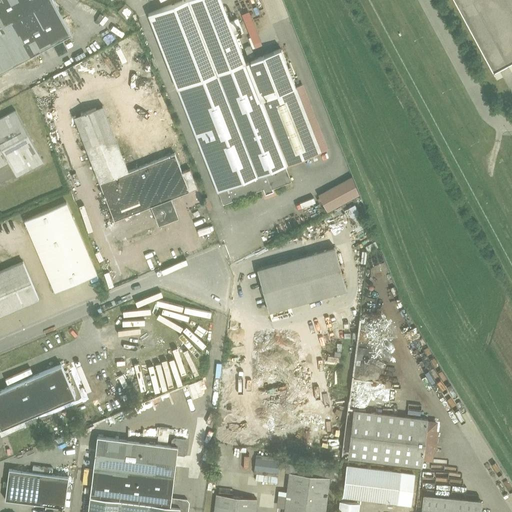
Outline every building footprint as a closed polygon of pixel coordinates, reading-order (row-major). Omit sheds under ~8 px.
[(0,0),(0,73),(72,34),(53,0),(0,0)] [(222,0),(181,0),(149,13),(178,88),(246,62),(247,61),(246,61),(222,0)] [(511,0),(455,0),(493,68),(511,57),(511,0)] [(134,11),(126,3),(119,10),(127,18),(134,11)] [(240,12),(252,45),(260,42),(249,9),(240,12)] [(251,44),(245,47),(249,57),(255,55),(251,44)] [(297,86),(281,47),(246,61),(247,61),(246,62),(286,165),(322,151),(328,148),(302,84),(297,86)] [(246,62),(178,88),(218,191),(219,191),(286,165),(246,62)] [(103,104),(75,115),(100,181),(129,170),(103,104)] [(16,109),(0,118),(0,164),(9,160),(13,168),(22,164),(25,170),(44,160),(16,109)] [(175,152),(147,163),(162,201),(172,197),(190,190),(175,152)] [(129,170),(100,181),(115,219),(152,205),(162,201),(147,163),(129,170)] [(286,165),(219,191),(224,203),(265,187),(267,191),(273,189),(274,189),(273,187),(292,180),(286,165)] [(353,176),(319,194),(328,211),(360,194),(353,176)] [(179,216),(172,197),(162,201),(169,220),(179,216)] [(98,273),(67,201),(25,219),(56,291),(98,273)] [(169,220),(162,201),(152,205),(159,224),(169,220)] [(355,204),(345,209),(356,230),(366,225),(355,204)] [(335,246),(258,268),(269,310),(347,288),(335,246)] [(24,261),(0,270),(0,314),(40,298),(24,261)] [(62,363),(0,389),(0,423),(2,428),(76,396),(62,363)] [(202,393),(197,380),(187,384),(192,397),(202,393)] [(428,418),(376,411),(376,412),(354,409),(348,457),(422,466),(423,457),(428,420),(428,418)] [(437,422),(428,420),(423,457),(432,458),(433,451),(435,449),(436,443),(437,441),(437,439),(436,438),(437,432),(435,430),(437,422)] [(156,438),(166,440),(169,428),(159,426),(156,438)] [(172,444),(98,435),(88,511),(179,511),(181,506),(171,505),(172,497),(177,453),(178,445),(172,444)] [(183,438),(178,438),(175,437),(173,439),(173,442),(172,444),(178,445),(177,453),(183,453),(184,453),(186,452),(186,450),(187,450),(187,444),(188,441),(186,439),(183,438)] [(254,455),(254,471),(279,471),(279,456),(254,455)] [(284,471),(328,475),(329,474),(333,474),(334,468),(285,463),(284,471)] [(402,472),(348,465),(344,495),(399,501),(402,472)] [(69,476),(10,468),(6,498),(44,503),(65,506),(69,476)] [(325,511),(330,477),(290,472),(284,511),(325,511)] [(414,473),(402,472),(399,501),(411,503),(414,473)] [(255,511),(257,498),(217,493),(214,511),(255,511)] [(480,511),(482,500),(424,494),(423,508),(458,511),(480,511)] [(187,500),(184,499),(172,497),(171,505),(181,506),(179,511),(187,511),(188,511),(188,504),(189,501),(187,500)] [(357,511),(359,502),(341,500),(339,511),(357,511)] [(64,511),(65,506),(44,503),(43,511),(64,511)]
